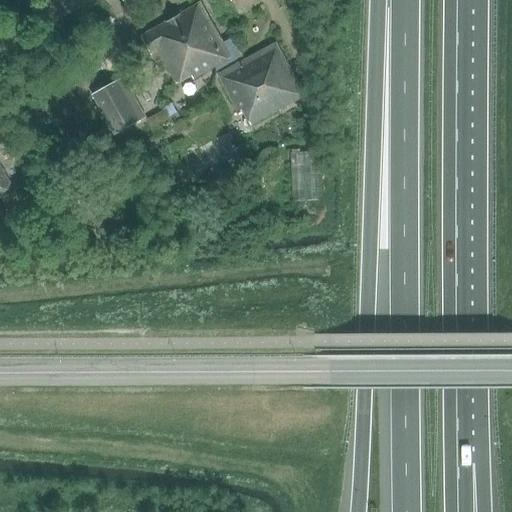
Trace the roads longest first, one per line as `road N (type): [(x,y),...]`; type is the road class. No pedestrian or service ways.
road 1 (motorway): [(389,0),(358,511)]
road 2 (motorway): [(405,0),(408,511)]
road 3 (tertiary): [(0,373),(511,371)]
road 4 (motorway): [(457,466),(457,0)]
